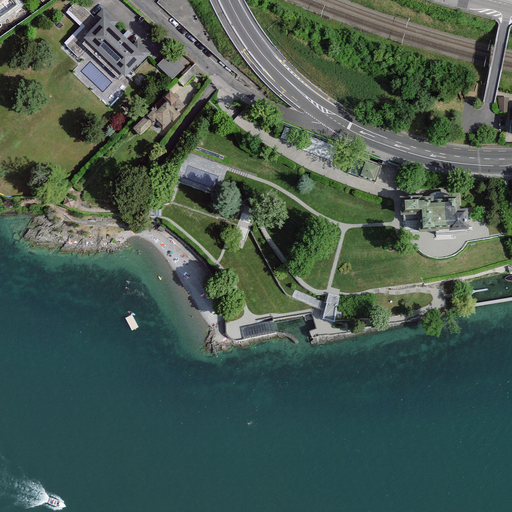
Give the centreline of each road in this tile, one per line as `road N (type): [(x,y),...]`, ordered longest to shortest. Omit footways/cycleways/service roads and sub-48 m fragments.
road 1 (residential): [(138,0),(262,103),(305,120),(346,124)]
road 2 (primary): [(229,0),(277,70),(346,124)]
road 3 (primary): [(346,124),(421,153),(511,162)]
